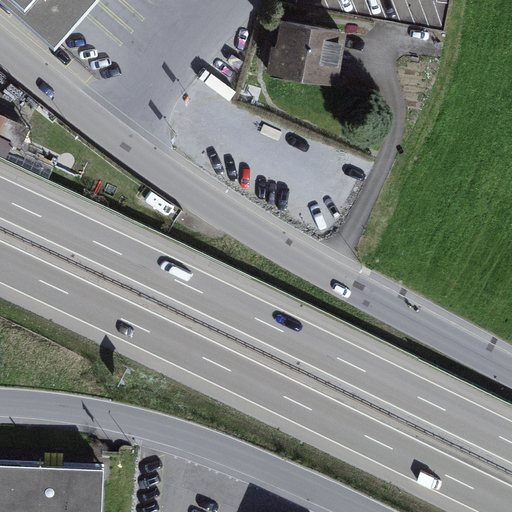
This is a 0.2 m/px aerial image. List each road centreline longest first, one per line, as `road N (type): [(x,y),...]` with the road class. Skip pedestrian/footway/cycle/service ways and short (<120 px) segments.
road 1 (motorway): [(511,441),(0,196)]
road 2 (motorway): [(0,262),(511,507)]
road 3 (residential): [(511,371),(327,274),(122,142)]
road 4 (residential): [(0,404),(102,415),(177,434),(360,511)]
road 5 (unclassified): [(122,142),(242,0)]
road 6 (residential): [(122,142),(0,44)]
